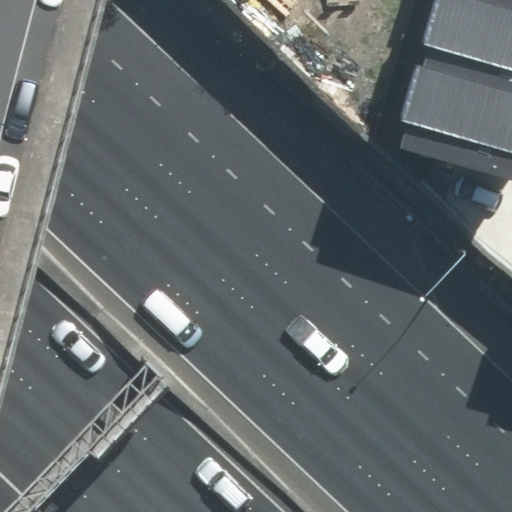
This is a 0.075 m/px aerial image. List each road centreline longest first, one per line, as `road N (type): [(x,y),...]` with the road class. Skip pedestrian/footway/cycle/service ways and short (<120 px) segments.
road 1 (motorway): [(0,121),(408,511)]
road 2 (motorway): [(224,511),(0,301)]
